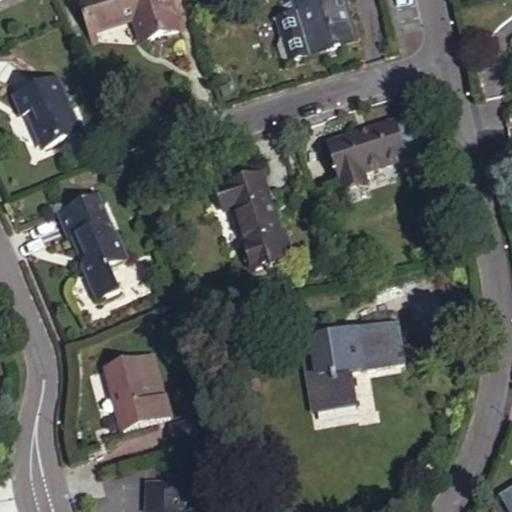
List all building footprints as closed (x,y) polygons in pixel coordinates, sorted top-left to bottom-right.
[(167,0),(95,0),(83,4),(91,33),(137,19),(145,44),(178,35),(167,0)] [(289,0),(273,0),(279,17),(266,20),(272,39),(267,46),(271,60),(280,64),(296,61),(289,39),(299,36),(289,0)] [(335,0),(289,0),(299,36),(289,39),(296,61),(348,47),(335,0)] [(60,79),(14,97),(23,118),(30,114),(44,150),(80,136),(66,100),(68,99),(60,79)] [(412,120),(395,125),(404,157),(421,152),(412,120)] [(327,144),(340,186),(365,178),(362,170),(405,157),(404,157),(395,125),(395,124),(327,144)] [(261,174),(214,189),(221,211),(231,207),(242,241),(243,243),(279,233),(261,174)] [(100,201),(61,217),(77,259),(82,257),(85,266),(77,283),(93,288),(100,307),(114,301),(125,298),(114,272),(129,267),(118,239),(115,240),(100,201)] [(243,243),(242,241),(240,250),(243,260),(249,266),(250,269),(291,257),(283,231),(279,233),(243,243)] [(318,319),(296,323),(302,358),(306,358),(315,413),(354,407),(347,374),(404,366),(396,322),(382,325),(382,328),(321,337),(318,319)] [(160,359),(117,369),(119,383),(113,385),(121,417),(172,404),(160,359)] [(117,369),(110,371),(113,385),(119,383),(117,369)] [(200,413),(197,395),(183,398),(187,416),(200,413)] [(177,425),(172,404),(121,417),(126,437),(177,425)] [(197,420),(174,427),(181,451),(204,444),(197,420)] [(182,484),(147,483),(146,511),(177,511),(177,510),(181,510),(182,484)]
